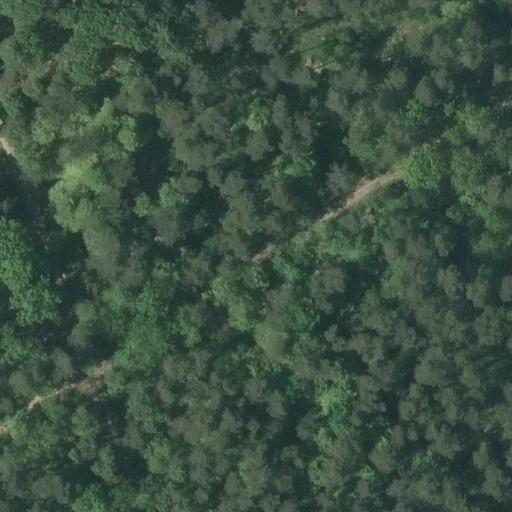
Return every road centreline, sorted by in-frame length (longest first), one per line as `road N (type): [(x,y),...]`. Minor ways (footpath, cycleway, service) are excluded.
road 1 (track): [(84,345),(511,80)]
road 2 (track): [(0,123),(148,511)]
